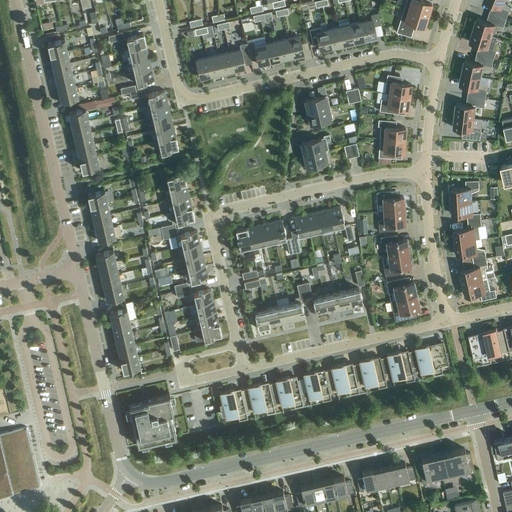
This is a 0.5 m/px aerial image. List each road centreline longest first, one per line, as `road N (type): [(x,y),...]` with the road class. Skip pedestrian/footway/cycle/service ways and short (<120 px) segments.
road 1 (residential): [(438,62),(392,54),(188,98),(177,85),(157,0)]
road 2 (unclassified): [(127,475),(151,485),(473,411)]
road 3 (residential): [(237,346),(212,216),(374,175),(426,174)]
road 4 (unclassified): [(77,270),(14,0)]
road 5 (unclassified): [(127,475),(77,270)]
road 6 (residential): [(243,369),(445,322)]
road 7 (residential): [(445,322),(426,174)]
